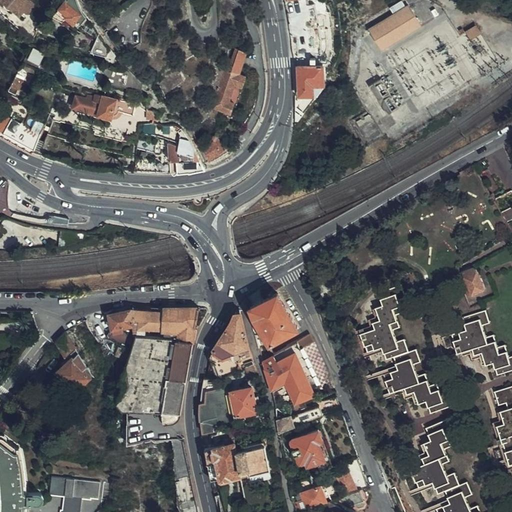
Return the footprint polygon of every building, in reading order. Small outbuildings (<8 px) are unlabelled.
[(3,0),(4,0),(3,2),(3,5),(5,7),(7,7),(10,6),(12,7),(16,2),(23,8),(27,11),(35,2),(32,0),(3,0)] [(65,0),(47,23),(65,34),(72,26),(63,20),(66,15),(75,22),(77,20),(84,25),(83,26),(93,34),(98,32),(81,6),(77,0),(65,0)] [(19,13),(23,8),(16,2),(12,7),(19,13)] [(421,26),(407,4),(368,29),(381,51),(421,26)] [(470,40),(480,33),(475,25),(464,32),(470,40)] [(95,48),(95,52),(110,56),(117,56),(101,35),(96,36),(93,47),(95,48)] [(37,48),(33,59),(39,61),(43,51),(37,48)] [(240,75),(247,53),(247,54),(236,50),(230,66),(226,65),(211,107),(234,115),(246,77),(240,75)] [(311,60),(312,66),(321,65),(320,53),(311,54),(311,60)] [(205,72),(193,54),(177,63),(188,82),(205,72)] [(324,65),(325,84),(327,84),(334,64),(324,65)] [(305,66),(299,66),(301,95),(315,95),(314,85),(325,84),(324,65),(321,65),(312,66),(305,66)] [(28,71),(19,66),(18,69),(12,82),(19,86),(23,79),(27,81),(30,76),(26,74),(28,71)] [(398,108),(380,79),(369,86),(387,115),(398,108)] [(136,103),(103,94),(95,93),(95,96),(86,94),(85,97),(75,94),(73,106),(111,116),(112,113),(115,114),(118,112),(119,110),(133,113),(136,103)] [(0,133),(34,150),(41,131),(0,108),(0,133)] [(358,130),(371,122),(367,116),(355,124),(358,130)] [(182,127),(179,125),(177,129),(180,131),(180,140),(168,141),(169,161),(177,161),(178,172),(192,170),(204,167),(193,145),(189,136),(185,131),(182,127)] [(294,135),(291,146),(297,147),(300,136),(294,135)] [(219,137),(202,149),(210,160),(226,148),(219,137)] [(157,143),(138,139),(137,142),(137,148),(155,152),(157,143)] [(177,161),(169,161),(170,172),(178,172),(177,161)] [(8,179),(0,186),(0,205),(14,214),(8,201),(6,187),(8,186),(9,184),(10,182),(8,179)] [(51,211),(49,220),(69,222),(69,217),(51,211)] [(102,232),(121,226),(105,223),(99,224),(102,232)] [(472,269),(462,273),(465,280),(461,281),(467,296),(485,289),(477,272),(472,269)] [(401,285),(395,287),(400,298),(405,296),(401,285)] [(263,361),(276,353),(271,342),(304,325),(283,287),(252,303),(268,342),(259,347),(263,361)] [(431,413),(448,407),(443,394),(442,395),(436,397),(432,385),(430,386),(424,388),(419,374),(417,374),(411,376),(408,366),(413,364),(415,363),(411,351),(409,352),(403,354),(399,341),(397,342),(390,344),(386,332),(393,330),(394,330),(389,317),(396,315),(397,315),(392,302),(399,299),(400,298),(395,287),(379,293),(383,305),(377,308),(381,320),(374,323),(376,329),(361,334),(367,352),(383,346),(384,351),(387,359),(394,357),(397,365),(399,369),(384,375),(390,393),(405,387),(407,394),(414,391),(419,403),(427,400),(431,413)] [(403,313),(399,299),(392,302),(397,315),(403,313)] [(190,354),(198,307),(161,307),(161,311),(150,311),(151,307),(144,308),(123,311),(108,315),(112,331),(107,335),(107,338),(130,351),(120,382),(123,383),(117,404),(122,409),(126,410),(162,411),(163,421),(170,424),(176,421),(180,413),(190,354)] [(381,320),(377,308),(372,309),(375,318),(368,320),(370,327),(360,331),(361,334),(376,329),(374,323),(381,320)] [(486,310),(480,312),(483,324),(490,323),(486,310)] [(220,337),(212,352),(209,377),(221,379),(245,367),(254,363),(248,348),(239,311),(235,311),(230,322),(225,332),(220,337)] [(498,374),(511,369),(511,361),(510,357),(509,357),(503,359),(500,347),(498,347),(492,349),(488,337),(486,337),(480,339),(476,327),(482,325),(483,324),(480,312),(463,317),(467,330),(452,334),(458,352),(474,348),(476,354),(483,351),(487,364),(495,362),(498,374)] [(400,328),(396,315),(389,317),(394,330),(400,328)] [(486,337),(482,325),(476,327),(480,339),(486,337)] [(390,344),(397,342),(393,330),(386,332),(390,344)] [(91,375),(66,333),(54,343),(66,357),(68,360),(64,363),(56,372),(74,392),(91,375)] [(483,365),(487,364),(483,351),(476,354),(474,348),(458,352),(452,334),(448,335),(454,358),(471,353),(473,360),(480,358),(483,365)] [(492,349),(498,347),(494,335),(488,337),(492,349)] [(276,353),(263,361),(266,373),(276,419),(292,415),(292,416),(322,405),(321,401),(336,395),(334,393),(319,397),(302,358),(299,349),(310,344),(311,340),(310,338),(305,338),(276,353)] [(403,354),(409,352),(404,339),(399,341),(403,354)] [(503,359),(509,357),(506,345),(500,347),(503,359)] [(367,352),(363,353),(365,358),(384,351),(383,346),(367,352)] [(411,351),(415,363),(420,361),(416,349),(411,351)] [(258,375),(254,363),(245,367),(249,378),(258,375)] [(411,376),(417,374),(413,364),(408,366),(411,376)] [(376,377),(384,375),(399,369),(397,365),(375,373),(376,377)] [(424,388),(430,386),(425,372),(419,374),(424,388)] [(436,397),(442,395),(438,383),(432,385),(436,397)] [(113,411),(99,387),(90,391),(103,416),(113,411)] [(205,402),(204,421),(212,424),(232,430),(229,417),(257,411),(255,402),(254,397),(253,387),(229,391),(229,388),(206,392),(205,402)] [(402,392),(405,399),(413,396),(415,404),(419,403),(414,391),(407,394),(405,387),(390,393),(384,395),(385,399),(402,392)] [(511,388),(511,387),(495,392),(499,405),(507,403),(509,409),(510,413),(502,415),(505,424),(499,425),(511,464),(511,463),(511,388)] [(448,407),(454,405),(449,392),(443,394),(448,407)] [(340,407),(336,395),(321,401),(322,405),(326,413),(340,407)] [(322,405),(292,416),(297,426),(326,413),(322,405)] [(5,408),(0,413),(0,420),(9,427),(17,417),(5,408)] [(510,413),(509,409),(498,413),(501,421),(493,423),(504,460),(499,461),(500,465),(506,463),(508,469),(511,468),(511,463),(511,464),(499,425),(505,424),(502,415),(510,413)] [(348,432),(341,414),(328,418),(335,437),(348,432)] [(292,415),(276,419),(279,434),(297,426),(292,416),(292,415)] [(448,419),(442,422),(447,433),(453,431),(448,419)] [(204,421),(201,420),(201,428),(202,434),(214,432),(212,424),(204,421)] [(436,510),(437,511),(474,511),(472,506),(470,508),(464,510),(460,499),(466,497),(467,496),(463,484),(460,485),(455,487),(449,475),(448,476),(442,479),(437,467),(443,464),(444,464),(439,452),(445,449),(446,448),(441,436),(446,434),(447,433),(442,422),(427,428),(432,440),(425,443),(430,456),(424,458),(426,465),(411,471),(418,489),(434,482),(436,486),(439,494),(446,491),(450,499),(452,503),(436,510)] [(306,465),(323,459),(317,442),(322,440),(323,440),(319,429),(295,437),(293,440),(296,447),(293,448),(296,455),(298,454),(300,462),(303,463),(306,463),(306,465)] [(348,432),(335,437),(340,451),(353,446),(348,432)] [(451,446),(446,434),(441,436),(446,448),(451,446)] [(17,452),(0,439),(0,505),(0,506),(0,505),(0,511),(22,511),(22,503),(40,504),(43,502),(43,497),(41,493),(22,495),(21,474),(17,452)] [(226,444),(205,448),(211,480),(218,479),(221,482),(241,477),(241,474),(236,450),(234,439),(225,440),(226,444)] [(317,442),(323,459),(328,457),(322,440),(317,442)] [(245,448),(236,450),(241,474),(270,468),(265,444),(256,446),(255,442),(244,444),(245,448)] [(430,456),(425,443),(421,445),(424,454),(417,457),(420,462),(407,468),(408,472),(411,471),(426,465),(424,458),(430,456)] [(340,451),(344,462),(357,458),(353,446),(340,451)] [(450,461),(445,449),(439,452),(444,464),(450,461)] [(348,473),(336,477),(340,486),(343,496),(364,489),(367,488),(357,458),(344,462),(348,473)] [(442,479),(448,476),(443,464),(437,467),(442,479)] [(455,487),(460,485),(455,473),(449,475),(455,487)] [(100,483),(53,477),(50,494),(65,497),(63,511),(60,510),(60,511),(80,511),(82,499),(90,500),(90,498),(98,499),(100,483)] [(175,482),(180,502),(194,498),(189,479),(175,482)] [(158,511),(159,481),(136,481),(136,490),(140,490),(151,490),(151,493),(140,493),(140,511),(158,511)] [(420,493),(436,486),(434,482),(418,489),(420,493)] [(463,484),(467,496),(472,494),(467,482),(463,484)] [(294,503),(296,511),(300,511),(325,503),(319,486),(299,494),(299,495),(301,500),(296,502),(294,503)] [(366,495),(364,489),(343,496),(342,497),(337,499),(343,501),(344,505),(348,504),(359,509),(362,508),(364,503),(366,495)] [(464,510),(470,508),(466,497),(460,499),(464,510)] [(429,511),(432,511),(436,510),(452,503),(450,499),(428,509),(429,511)]
